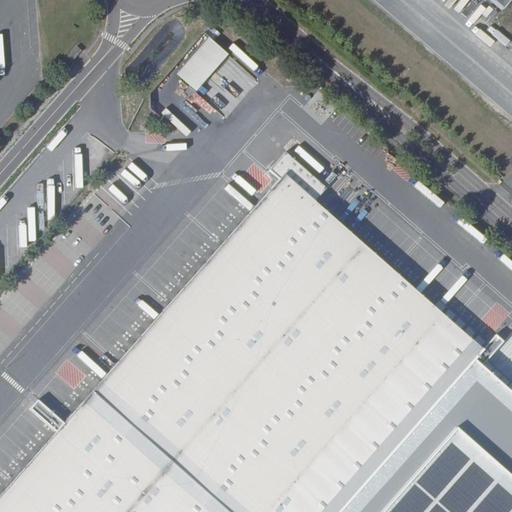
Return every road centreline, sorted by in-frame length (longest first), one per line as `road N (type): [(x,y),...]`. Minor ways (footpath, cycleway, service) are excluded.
road 1 (unclassified): [(326,62),(511,235)]
road 2 (unclassified): [(511,212),(389,105),(326,62)]
road 3 (unclassified): [(108,51),(0,172)]
